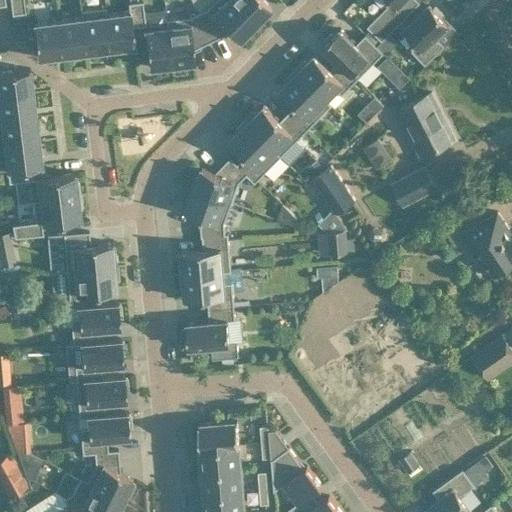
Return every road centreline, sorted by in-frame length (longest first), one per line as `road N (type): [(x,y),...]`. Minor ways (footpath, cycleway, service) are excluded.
road 1 (residential): [(152,392),(271,387),(365,511)]
road 2 (residential): [(225,100),(197,95),(102,108),(96,126),(103,202),(116,211),(141,210)]
road 3 (residential): [(152,392),(141,210)]
road 4 (residential): [(141,210),(153,176),(225,100)]
road 5 (residential): [(225,100),(322,0)]
road 6 (residential): [(163,511),(152,392)]
